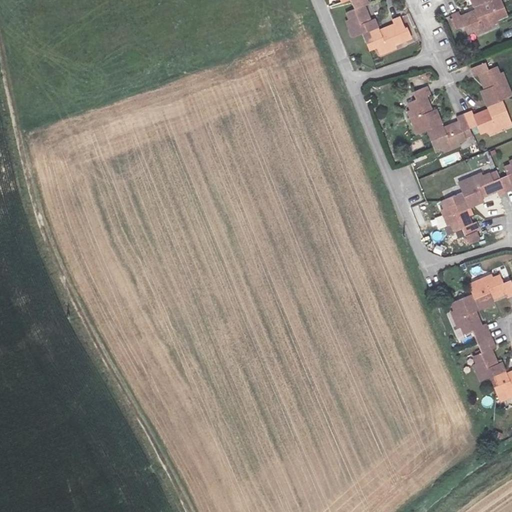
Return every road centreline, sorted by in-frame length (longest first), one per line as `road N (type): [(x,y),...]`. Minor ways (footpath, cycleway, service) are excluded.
road 1 (track): [(0,68),(48,256),(184,511)]
road 2 (residential): [(511,246),(425,266),(350,81)]
road 3 (residential): [(350,81),(437,57),(416,0)]
